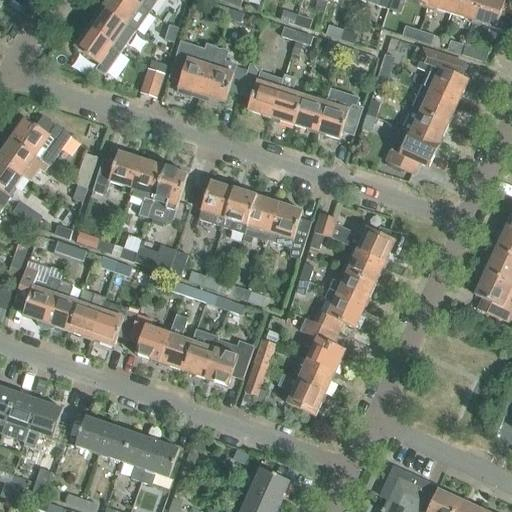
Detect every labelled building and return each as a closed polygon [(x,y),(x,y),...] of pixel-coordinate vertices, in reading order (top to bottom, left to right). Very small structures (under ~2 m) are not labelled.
[(141,9),(127,0),(109,0),(102,11),(128,29),(141,9)] [(127,0),(141,9),(150,15),(160,0),(127,0)] [(242,0),(227,0),(226,4),(239,8),(242,0)] [(389,12),(392,0),(354,0),(368,5),(369,2),(377,5),(376,8),(389,12)] [(428,9),(431,0),(392,0),(389,12),(401,15),(405,1),(428,9)] [(431,0),(428,9),(451,16),(456,0),(431,0)] [(474,23),(477,12),(481,0),(456,0),(451,16),(474,23)] [(507,1),(502,0),(481,0),(477,12),(474,23),(504,33),(508,21),(501,18),(507,1)] [(319,2),(316,13),(324,15),(328,4),(319,2)] [(226,21),(229,12),(214,7),(211,15),(226,21)] [(114,48),(128,29),(102,11),(88,30),(114,48)] [(226,21),(241,25),(244,17),(229,12),(226,21)] [(169,30),(176,32),(180,16),(171,13),(166,28),(169,30)] [(296,27),(299,18),(286,14),(283,23),(296,27)] [(311,22),(299,18),(296,27),(308,31),(311,22)] [(169,30),(166,28),(162,42),(171,45),(176,32),(169,30)] [(340,42),(343,33),(329,28),(326,37),(340,42)] [(296,44),(299,34),(284,29),(280,39),(296,44)] [(417,44),(420,34),(406,29),(403,39),(417,44)] [(122,54),(114,48),(88,30),(74,51),(99,69),(108,56),(116,62),(122,54)] [(359,38),(343,33),(340,42),(356,47),(359,38)] [(299,34),(296,44),(303,46),(310,48),(312,39),(299,34)] [(434,38),(420,34),(417,44),(431,49),(434,38)] [(447,53),(462,58),(465,48),(464,47),(450,43),(447,53)] [(193,97),(202,100),(217,51),(218,50),(206,46),(205,51),(180,44),(169,80),(180,83),(177,92),(179,93),(178,97),(192,101),(193,97)] [(300,58),(303,46),(296,44),(292,56),(300,58)] [(462,58),(463,58),(485,65),(489,53),(465,45),(464,47),(465,48),(462,58)] [(341,60),(344,51),(329,46),(326,55),(341,60)] [(421,87),(431,93),(431,94),(458,106),(468,84),(459,80),(465,63),(422,49),(416,62),(419,63),(416,70),(426,75),(421,87)] [(228,55),(217,51),(202,100),(212,103),(210,107),(224,111),(226,107),(230,94),(240,98),(249,72),(225,65),(228,55)] [(344,51),(341,60),(356,65),(359,56),(344,51)] [(378,73),(387,75),(392,59),(383,56),(382,61),(378,73)] [(148,71),(164,76),(165,75),(166,75),(168,67),(151,62),(148,71)] [(272,122),(281,92),(284,81),(261,74),(263,69),(251,66),(249,72),(240,98),(252,101),(248,114),(272,122)] [(161,85),(164,76),(148,71),(146,79),(161,85)] [(383,89),(387,75),(378,73),(374,86),(383,89)] [(272,122),(294,129),(304,99),(292,95),(296,81),(285,78),(284,81),(281,92),(272,122)] [(448,128),(458,106),(431,94),(421,115),(448,128)] [(326,106),(304,99),(294,129),(317,136),(326,106)] [(364,118),(373,121),(377,105),(368,102),(364,118)] [(352,107),(350,113),(326,106),(317,136),(341,143),(343,135),(353,138),(363,110),(352,107)] [(439,149),(448,128),(421,115),(413,112),(407,125),(409,125),(405,134),(411,137),(439,149)] [(364,118),(359,131),(368,135),(373,121),(364,118)] [(48,168),(49,169),(70,139),(45,120),(38,130),(26,122),(12,142),(37,160),(48,168)] [(411,137),(405,134),(402,133),(387,166),(415,179),(420,168),(429,172),(439,149),(411,137)] [(48,168),(37,160),(12,142),(0,158),(0,162),(24,179),(29,183),(37,171),(43,176),(48,168)] [(78,187),(77,189),(80,191),(87,193),(88,191),(87,191),(98,159),(85,155),(75,185),(78,187)] [(106,198),(110,185),(125,190),(123,197),(131,200),(131,199),(142,163),(119,156),(116,165),(104,162),(93,194),(106,198)] [(11,200),(9,199),(24,179),(0,162),(0,206),(4,210),(11,200)] [(154,206),(154,204),(156,199),(165,171),(142,163),(133,192),(131,199),(144,203),(139,218),(148,222),(154,206)] [(148,222),(168,228),(173,225),(189,178),(165,171),(156,199),(154,204),(148,222)] [(226,222),(235,193),(211,185),(199,223),(223,230),(226,222)] [(80,191),(77,189),(73,199),(84,202),(87,193),(80,191)] [(235,193),(226,222),(223,230),(246,237),(248,229),(258,200),(235,193)] [(258,200),(248,229),(244,244),(253,247),(255,241),(268,246),(269,244),(281,207),(258,200)] [(19,204),(12,215),(34,231),(42,220),(19,204)] [(304,214),(281,207),(269,244),(292,251),(292,260),(301,263),(313,225),(301,221),(304,214)] [(357,254),(385,267),(391,255),(395,256),(401,238),(381,232),(380,236),(367,232),(362,243),(350,237),(349,239),(340,234),(342,231),(337,228),(338,223),(322,218),(316,236),(324,239),(357,254)] [(52,236),(67,241),(70,232),(55,227),(52,236)] [(511,258),(511,231),(508,229),(497,252),(511,258)] [(324,239),(316,236),(312,250),(320,253),(324,239)] [(95,238),(91,248),(113,256),(116,245),(95,238)] [(56,244),(52,254),(70,261),(74,250),(56,244)] [(23,264),(28,250),(18,246),(13,261),(23,264)] [(156,259),(138,253),(134,263),(169,275),(177,253),(160,248),(156,259)] [(126,249),(122,259),(134,263),(138,253),(126,249)] [(74,250),(70,261),(83,265),(87,254),(74,250)] [(511,286),(511,258),(497,252),(486,275),(511,286)] [(177,253),(169,275),(181,279),(189,257),(177,253)] [(357,254),(347,276),(375,289),(385,267),(357,254)] [(23,264),(13,261),(9,273),(4,273),(0,277),(0,280),(14,290),(23,264)] [(119,265),(105,261),(101,271),(115,276),(119,265)] [(119,265),(115,276),(132,282),(136,271),(119,265)] [(304,283),(308,284),(313,269),(304,266),(299,281),(304,283)] [(57,298),(62,283),(27,270),(15,303),(28,308),(24,319),(47,328),(57,298)] [(193,272),(190,283),(204,288),(208,277),(193,272)] [(209,273),(208,277),(204,288),(219,293),(223,282),(218,281),(220,276),(209,273)] [(511,286),(486,275),(475,298),(481,301),(477,311),(509,326),(511,318),(511,286)] [(330,294),(338,298),(365,310),(375,289),(347,276),(342,288),(334,284),(330,294)] [(169,282),(167,294),(184,300),(188,289),(169,282)] [(299,282),(295,295),(304,298),(308,284),(304,283),(299,282)] [(62,283),(57,298),(47,328),(70,335),(80,306),(69,302),(74,288),(62,283)] [(252,292),(239,288),(235,298),(249,303),(252,292)] [(188,289),(184,300),(199,305),(203,294),(188,289)] [(0,290),(0,302),(9,306),(12,296),(5,293),(5,292),(0,290)] [(269,298),(252,292),(249,303),(265,309),(269,298)] [(326,304),(333,308),(327,320),(315,314),(310,325),(338,337),(343,327),(355,333),(365,310),(338,298),(330,294),(326,304)] [(92,343),(102,314),(105,306),(106,301),(96,298),(91,310),(80,306),(70,335),(92,343)] [(217,299),(214,310),(229,315),(233,304),(217,299)] [(9,306),(0,302),(0,310),(6,313),(9,306)] [(233,304),(229,315),(246,321),(249,309),(233,304)] [(102,314),(92,343),(115,351),(119,339),(130,343),(139,317),(125,312),(122,320),(109,316),(112,308),(105,306),(102,314)] [(161,367),(174,329),(139,317),(130,343),(141,347),(138,359),(161,367)] [(161,367),(183,374),(193,345),(182,341),(189,322),(178,318),(174,329),(161,367)] [(308,364),(336,376),(346,354),(333,348),(338,337),(310,325),(305,322),(300,334),(309,339),(304,350),(312,354),(308,364)] [(269,333),(266,342),(276,345),(279,336),(269,333)] [(215,353),(205,382),(229,390),(233,378),(243,382),(255,348),(239,343),(237,348),(219,342),(215,353)] [(215,353),(193,345),(183,374),(205,382),(215,353)] [(270,355),(260,352),(256,366),(265,369),(270,355)] [(283,378),(326,398),(336,376),(308,364),(298,384),(283,377),(283,378)] [(258,399),(267,371),(256,366),(246,395),(258,399)] [(316,420),(326,398),(283,378),(278,389),(293,396),(287,407),(316,420)] [(0,423),(6,425),(17,396),(0,390),(0,423)] [(29,434),(39,405),(17,396),(6,425),(29,434)] [(63,413),(39,405),(29,434),(53,442),(63,413)] [(76,450),(100,458),(110,429),(86,420),(76,450)] [(100,458),(123,466),(133,437),(110,429),(100,458)] [(142,486),(146,474),(156,445),(133,437),(123,466),(136,470),(132,482),(142,486)] [(180,453),(156,445),(146,474),(142,486),(152,489),(156,478),(170,482),(180,453)] [(191,469),(196,456),(186,453),(182,466),(191,469)] [(182,466),(178,478),(186,482),(191,469),(182,466)] [(405,511),(399,479),(396,470),(383,500),(388,502),(383,511),(405,511)] [(429,511),(436,497),(438,492),(440,490),(396,470),(399,479),(405,511),(429,511)] [(45,499),(54,476),(41,472),(33,494),(45,499)] [(0,482),(11,487),(14,478),(0,473),(0,482)] [(260,473),(250,496),(279,509),(290,486),(260,473)] [(14,478),(11,487),(24,491),(27,483),(14,478)] [(0,497),(0,499),(15,505),(19,493),(3,488),(0,497)] [(456,511),(461,503),(438,492),(436,497),(429,511),(456,511)] [(19,493),(15,505),(27,509),(31,497),(19,493)] [(250,496),(242,511),(277,511),(279,509),(250,496)] [(81,511),(84,503),(68,497),(65,506),(81,511)] [(173,501),(169,511),(179,511),(181,504),(173,501)] [(84,503),(81,511),(82,511),(96,511),(98,507),(84,503)] [(481,511),(461,503),(456,511),(481,511)]
